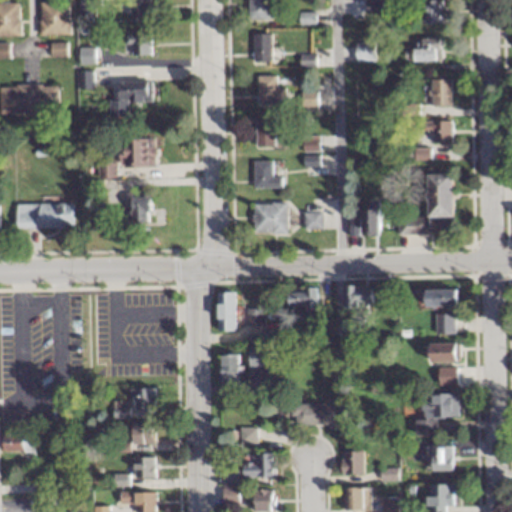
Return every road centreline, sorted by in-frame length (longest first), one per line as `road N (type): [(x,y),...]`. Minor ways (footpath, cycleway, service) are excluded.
road 1 (residential): [(210,0),(214,235),(194,296),(196,511)]
road 2 (residential): [(487,0),(497,511)]
road 3 (residential): [(0,269),(511,260)]
